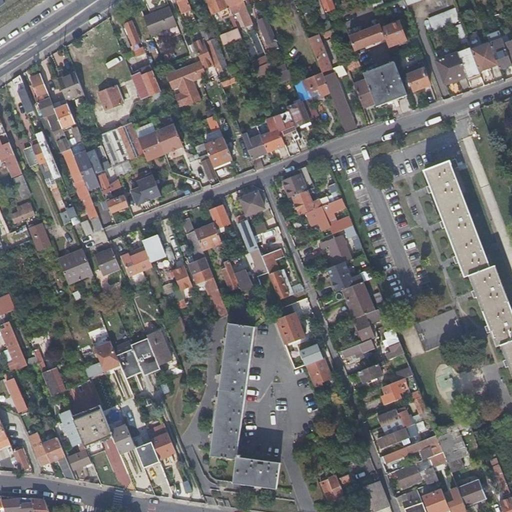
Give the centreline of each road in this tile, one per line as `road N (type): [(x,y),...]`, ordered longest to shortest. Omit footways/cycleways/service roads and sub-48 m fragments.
road 1 (residential): [(107,234),(511,83)]
road 2 (residential): [(133,505),(0,479)]
road 3 (tertiary): [(0,74),(103,0)]
